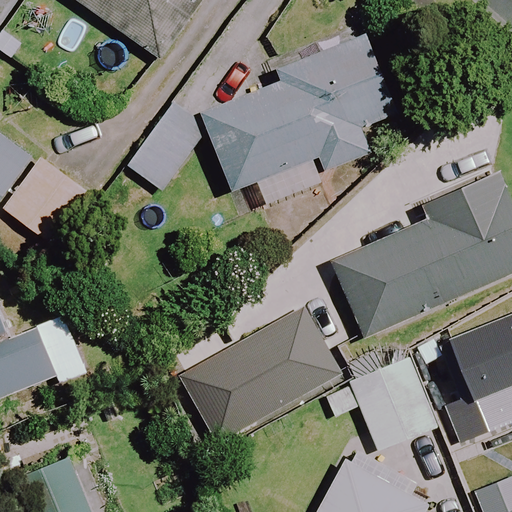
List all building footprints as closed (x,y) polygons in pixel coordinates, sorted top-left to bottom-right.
[(65,0),(159,63),(202,0),(65,0)] [(173,111),(130,169),(163,193),(205,135),(234,195),(256,184),(268,209),(373,159),(360,133),(399,114),(362,36),(277,77),(281,85),(200,124),(205,135),(173,111)] [(0,196),(29,155),(0,134),(0,196)] [(92,197),(40,162),(4,215),(56,250),(92,197)] [(331,265),(343,292),(364,341),(511,277),(511,210),(494,170),(414,205),(423,225),(331,265)] [(283,316),(260,289),(212,330),(234,357),(283,316)] [(0,403),(61,380),(64,388),(88,378),(65,319),(7,342),(0,322),(0,403)] [(320,380),(295,336),(237,368),(262,412),(320,380)] [(435,430),(404,360),(349,385),(380,455),(435,430)] [(511,382),(479,395),(511,480),(511,382)] [(423,511),(426,507),(345,461),(316,511),(423,511)] [(85,511),(69,465),(18,483),(28,511),(85,511)]
